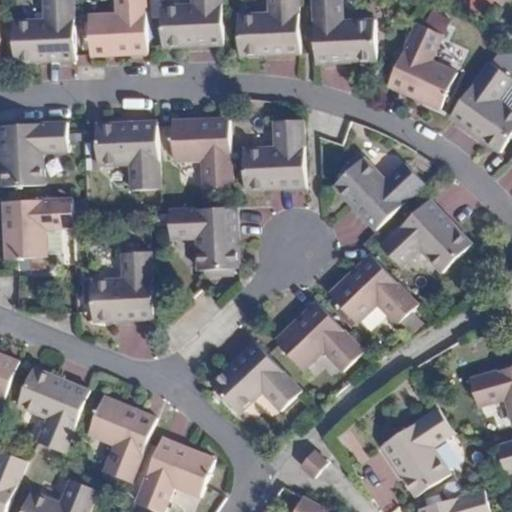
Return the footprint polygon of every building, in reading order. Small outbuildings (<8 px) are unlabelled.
[(15,62),(78,59),(75,0),(44,0),(45,21),(13,23),(14,31),(15,55),(15,62)] [(91,56),(150,54),(147,0),(117,0),(118,14),(89,17),(91,56)] [(162,46),(226,44),(223,0),(194,0),(195,6),(161,7),(162,46)] [(239,56),(302,53),(300,0),(269,0),(269,16),(238,17),(239,56)] [(314,0),(318,63),(378,61),(377,20),(344,22),(343,0),(314,0)] [(419,23),(390,86),(442,110),(459,74),(432,61),(445,34),(419,23)] [(511,76),(493,62),(453,117),(502,152),(511,138),(511,108),(500,99),(511,83),(511,76)] [(234,189),(231,119),(172,123),(175,163),(203,162),(205,190),(207,190),(224,190),(234,189)] [(308,188),(306,120),(277,122),(277,150),(245,151),(247,191),(308,188)] [(162,190),(159,123),(97,126),(99,167),(131,166),(132,191),(162,190)] [(69,153),(69,124),(31,125),(1,127),(4,187),(44,186),(43,154),(69,153)] [(377,232),(426,185),(406,163),(388,182),(365,158),(335,186),(377,232)] [(75,215),(75,199),(5,202),(7,260),(48,257),(46,230),(76,228),(75,215)] [(382,246),(402,267),(420,250),(443,273),(473,245),(432,200),(382,246)] [(242,269),(239,208),(236,208),(169,211),(171,240),(199,239),(200,271),(242,269)] [(94,323),(156,320),(153,253),(125,255),(125,282),(91,283),(94,323)] [(399,326),(421,305),(374,255),(331,295),(358,324),(379,305),(399,326)] [(344,372),(366,352),(319,302),(276,341),(304,371),(325,352),(344,372)] [(282,413),(304,392),(258,343),(213,385),(240,414),(264,393),(282,413)] [(0,416),(22,363),(0,354),(0,416)] [(508,398),(511,409),(511,367),(473,379),(480,406),(508,398)] [(50,419),(40,443),(67,454),(93,391),(34,368),(18,406),(50,419)] [(106,472),(133,484),(159,419),(104,398),(89,433),(117,445),(106,472)] [(457,433),(440,408),(385,446),(418,497),(453,474),(435,447),(457,433)] [(203,498),(206,488),(213,472),(218,461),(163,438),(136,503),(159,511),(164,511),(175,487),(203,498)] [(511,443),(500,447),(508,475),(511,473),(511,443)] [(0,511),(8,511),(29,462),(2,451),(0,457),(0,511)] [(331,464),(317,451),(303,466),(317,479),(331,464)] [(23,511),(91,511),(100,491),(73,480),(61,505),(31,494),(23,511)] [(492,511),(487,491),(423,509),(423,511),(492,511)] [(331,511),(303,497),(295,511),(331,511)]
